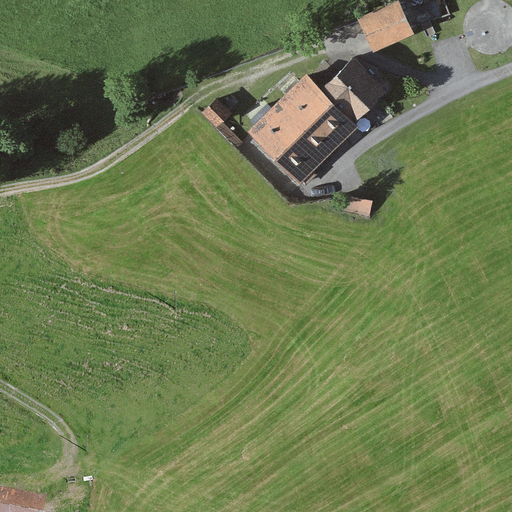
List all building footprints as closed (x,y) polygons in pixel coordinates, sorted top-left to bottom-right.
[(400,0),(398,0),(359,18),(375,51),(415,32),(400,0)] [(300,75),(244,134),(299,186),(357,126),(352,121),(377,95),(341,60),(314,88),(300,75)] [(212,99),(198,113),(215,129),(229,115),(212,99)] [(374,202),(342,196),(338,215),(371,221),(374,202)] [(33,511),(35,501),(0,496),(0,511),(33,511)]
